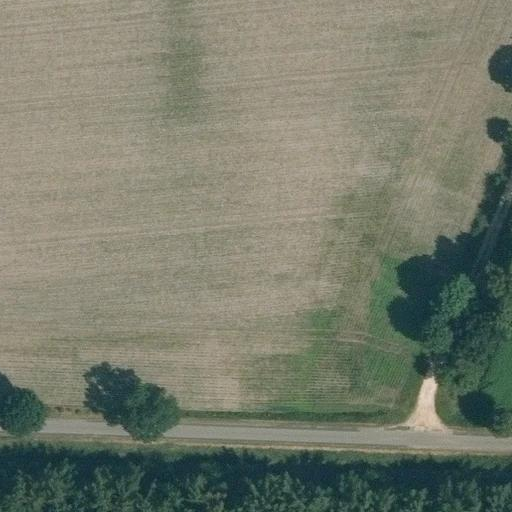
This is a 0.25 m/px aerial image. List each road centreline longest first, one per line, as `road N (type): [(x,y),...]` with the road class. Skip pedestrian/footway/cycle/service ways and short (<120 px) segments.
road 1 (unclassified): [(511,438),(0,426)]
road 2 (track): [(417,433),(511,196)]
